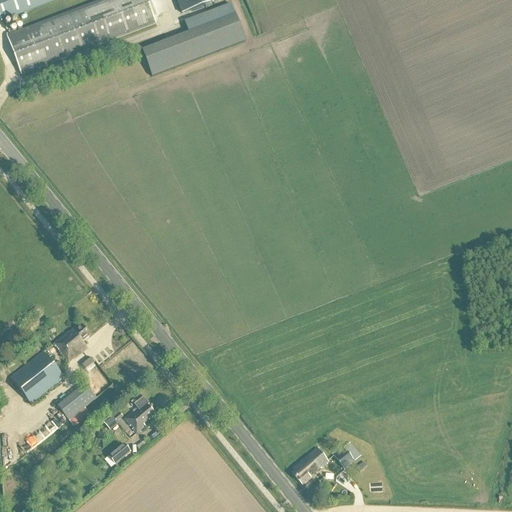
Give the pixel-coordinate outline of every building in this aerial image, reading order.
[(58,0),(0,0),(0,17),(1,21),(58,0)] [(150,0),(146,2),(145,0),(103,0),(7,37),(21,75),(155,25),(152,17),(156,16),(150,0)] [(176,0),(181,14),(219,0),(176,0)] [(245,42),(230,5),(184,23),(188,33),(141,51),(152,78),(245,42)] [(89,337),(79,325),(53,346),(68,364),(87,350),(82,343),(89,337)] [(64,379),(43,353),(10,380),(31,406),(64,379)] [(82,366),(85,371),(94,364),(90,360),(82,366)] [(88,416),(83,409),(96,399),(84,384),(57,407),(74,428),(88,416)] [(133,414),(124,420),(136,435),(144,428),(142,426),(154,416),(147,407),(148,406),(143,399),(135,406),(138,411),(133,415),(133,414)] [(111,431),(117,426),(110,418),(104,423),(111,431)] [(111,468),(115,466),(130,453),(123,445),(105,461),(111,468)] [(350,445),(343,450),(354,463),(361,458),(350,445)] [(313,475),(328,463),(316,449),(292,470),(294,472),(291,475),(301,487),(311,479),(309,476),(312,474),(313,475)] [(344,471),(354,463),(343,450),(343,449),(333,457),(344,471)] [(366,462),(358,467),(361,472),(369,467),(366,462)]
